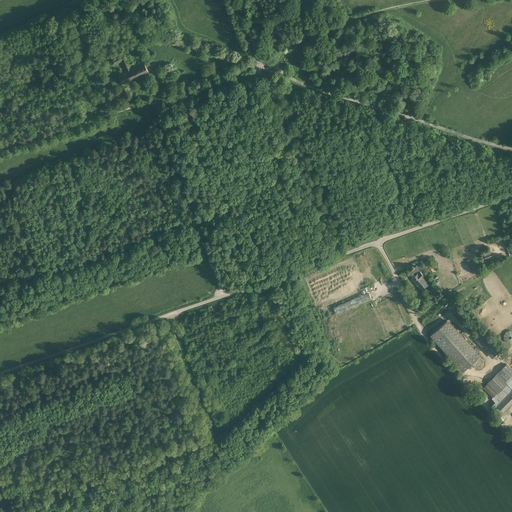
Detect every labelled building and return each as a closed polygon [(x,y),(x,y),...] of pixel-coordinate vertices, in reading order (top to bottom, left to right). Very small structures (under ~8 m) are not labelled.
[(124,54),(111,60),(113,64),(122,60),(127,70),(131,68),(124,54)] [(127,70),(119,73),(124,85),(149,73),(143,62),(131,68),(127,70)] [(385,278),(373,250),(365,254),(377,282),(385,278)] [(489,251),(483,253),(487,262),(493,259),(489,251)] [(376,282),(364,254),(356,258),(367,286),(376,282)] [(371,299),(354,257),(304,278),(322,320),(371,299)] [(423,264),(431,274),(434,271),(427,262),(423,264)] [(419,264),(412,270),(414,272),(420,267),(421,266),(419,264)] [(420,267),(414,272),(415,275),(417,274),(420,272),(422,270),(420,267)] [(415,275),(412,278),(416,283),(422,277),(423,278),(425,277),(420,272),(417,274),(415,275)] [(423,278),(422,277),(416,283),(422,289),(428,284),(423,278)] [(435,286),(429,291),(435,298),(440,293),(435,286)] [(405,331),(392,300),(376,307),(390,337),(405,331)] [(479,356),(447,320),(431,334),(463,370),(471,363),(479,356)] [(499,352),(480,332),(473,338),(492,358),(499,352)] [(479,356),(471,363),(475,368),(483,360),(479,356)] [(487,383),(489,385),(497,393),(507,383),(505,381),(511,374),(511,368),(507,364),(487,383)] [(511,408),(511,388),(507,383),(497,393),(493,397),(492,398),(496,402),(507,413),(511,408)] [(485,388),(485,389),(493,397),(497,393),(489,385),(488,385),(487,385),(486,385),(485,386),(485,387),(485,388)] [(507,413),(496,402),(491,407),(503,419),(508,414),(507,413)]
